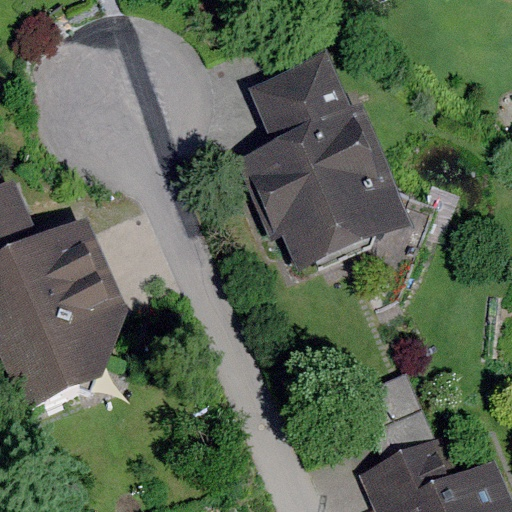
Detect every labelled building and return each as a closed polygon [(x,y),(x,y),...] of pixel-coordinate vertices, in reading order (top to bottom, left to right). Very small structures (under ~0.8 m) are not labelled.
[(276,154),(355,121),(330,62),(251,96),(276,154)] [(276,154),(241,168),(274,248),(287,243),(301,276),(412,230),(364,117),(355,121),(276,154)] [(45,251),(18,187),(0,194),(0,354),(27,419),(109,384),(128,320),(91,232),(45,251)] [(386,470),(438,449),(408,379),(365,397),(382,436),(374,439),(386,470)] [(367,479),(381,511),(401,511),(464,485),(446,445),(438,449),(386,470),(367,479)] [(464,485),(401,511),(511,511),(511,506),(496,471),(464,485)]
